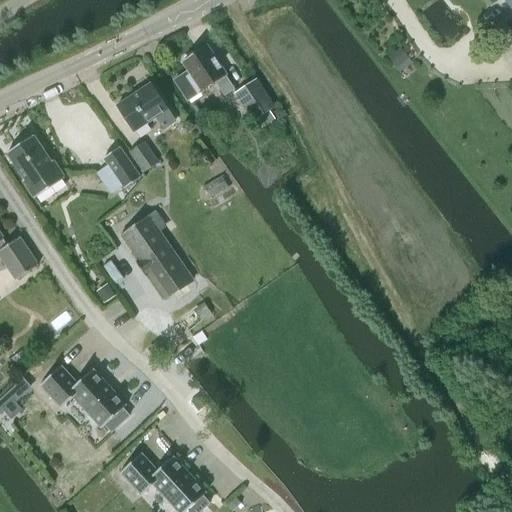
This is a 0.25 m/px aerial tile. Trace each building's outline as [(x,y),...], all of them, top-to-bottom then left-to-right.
[(206,46),(182,62),(191,74),(188,76),(185,72),(173,80),(186,99),(214,81),(224,96),(234,89),(206,46)] [(400,49),(388,59),(395,68),(407,58),(400,49)] [(270,110),(274,108),(255,80),(235,94),(253,121),(256,119),(270,110)] [(174,121),(149,84),(116,106),(133,132),(155,117),(163,129),(174,121)] [(270,110),(256,119),(262,127),(275,119),(270,110)] [(33,199),(63,179),(52,161),(48,163),(32,137),(6,154),(23,180),(21,182),(33,199)] [(143,143),(130,153),(143,172),(157,163),(143,143)] [(124,189),(139,177),(118,148),(103,159),(108,166),(96,174),(110,194),(122,185),(124,189)] [(121,235),(138,261),(136,263),(146,277),(148,275),(165,299),(193,280),(158,230),(165,226),(155,211),(121,235)] [(0,258),(15,281),(36,266),(18,238),(5,247),(2,241),(2,240),(0,237),(0,258)] [(104,304),(114,296),(106,285),(96,293),(104,304)] [(196,315),(201,321),(211,315),(206,308),(196,315)] [(62,367),(62,366),(39,387),(40,388),(41,388),(60,408),(59,409),(60,410),(73,398),(101,428),(100,429),(101,430),(105,426),(112,433),(130,417),(123,409),(127,406),(126,405),(125,405),(94,371),(93,370),(77,385),(62,368),(62,367)] [(9,392),(0,399),(0,412),(3,411),(13,402),(15,400),(9,392)] [(219,442),(230,454),(239,447),(228,435),(219,442)] [(143,455),(142,454),(120,474),(121,475),(140,495),(140,496),(141,497),(154,485),(178,511),(201,511),(210,504),(204,497),(207,493),(206,492),(174,458),(175,458),(174,457),(158,472),(142,455),(143,455)] [(236,499),(227,507),(230,511),(233,511),(241,505),(236,499)]
